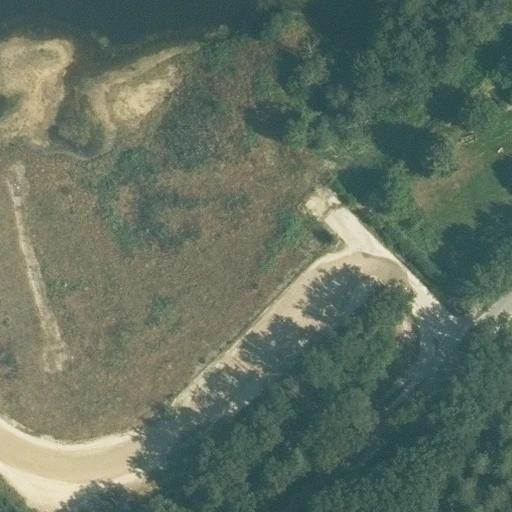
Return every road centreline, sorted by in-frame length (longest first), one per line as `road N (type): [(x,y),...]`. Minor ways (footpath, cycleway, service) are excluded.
road 1 (track): [(465,349),(369,286),(279,339),(122,464),(25,459),(0,432)]
road 2 (unclassified): [(296,511),(511,303)]
